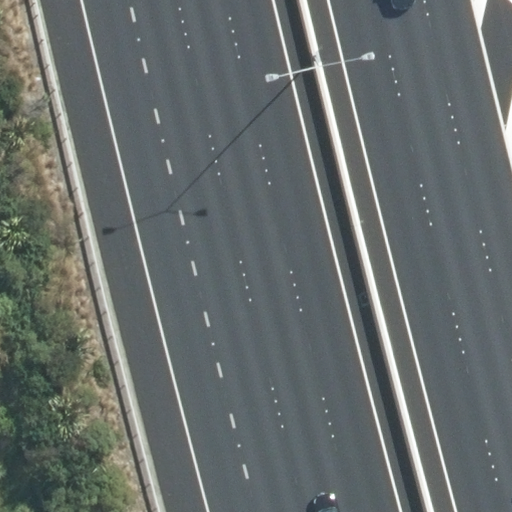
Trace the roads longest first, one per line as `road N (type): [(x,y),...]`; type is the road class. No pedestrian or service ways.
road 1 (motorway): [(330,511),(198,0)]
road 2 (motorway): [(405,0),(511,433)]
